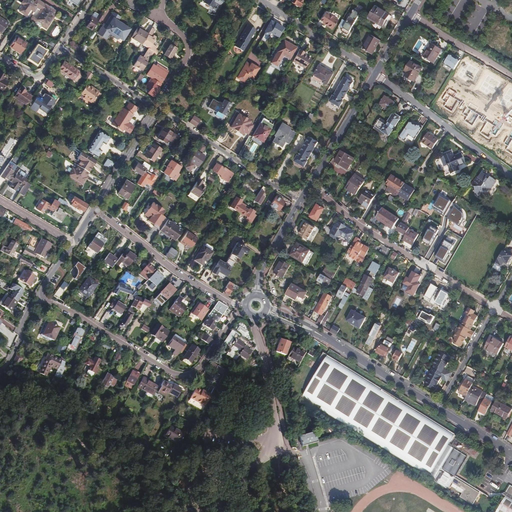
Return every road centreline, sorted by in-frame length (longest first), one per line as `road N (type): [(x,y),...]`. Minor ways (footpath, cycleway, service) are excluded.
road 1 (residential): [(42,299),(181,374),(205,360),(245,311)]
road 2 (residential): [(495,308),(358,224),(309,184)]
road 3 (residential): [(244,305),(182,276),(97,210)]
road 4 (residential): [(511,175),(375,73)]
road 5 (residential): [(157,110),(300,201)]
road 6 (residential): [(319,333),(439,408)]
road 7 (residential): [(262,0),(375,73)]
road 8 (unclassified): [(309,184),(375,73)]
road 9 (residential): [(157,110),(190,49),(160,9)]
